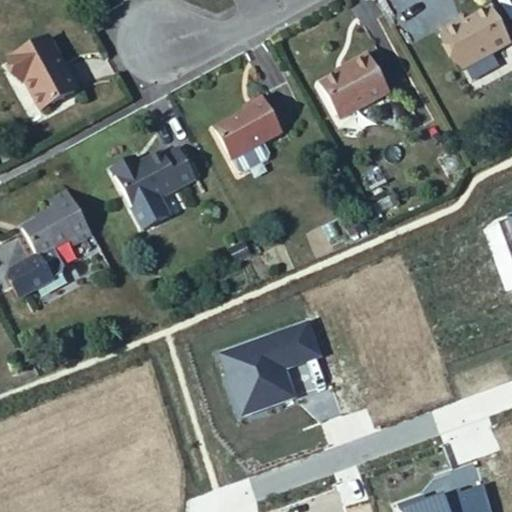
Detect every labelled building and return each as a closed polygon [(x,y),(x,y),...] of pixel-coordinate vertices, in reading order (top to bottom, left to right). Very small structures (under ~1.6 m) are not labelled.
[(511,39),(508,42),(489,9),(463,23),(443,34),(462,69),(495,51),(506,71),(511,67),(511,39)] [(441,31),(443,34),(463,23),(461,20),(441,31)] [(76,92),(47,39),(8,61),(20,84),(25,82),(41,111),(76,92)] [(338,76),(369,60),(367,57),(337,73),(338,76)] [(387,93),(369,60),(338,76),(320,85),(339,120),(387,93)] [(280,133),(261,99),(252,104),(253,107),(245,112),(214,129),(231,160),(280,133)] [(253,107),(252,104),(243,108),(245,112),(253,107)] [(133,213),(194,180),(178,149),(164,157),(162,152),(138,165),(133,157),(110,170),(133,213)] [(73,247),(92,237),(67,192),(48,202),(54,212),(22,230),(37,258),(69,241),(73,247)]
